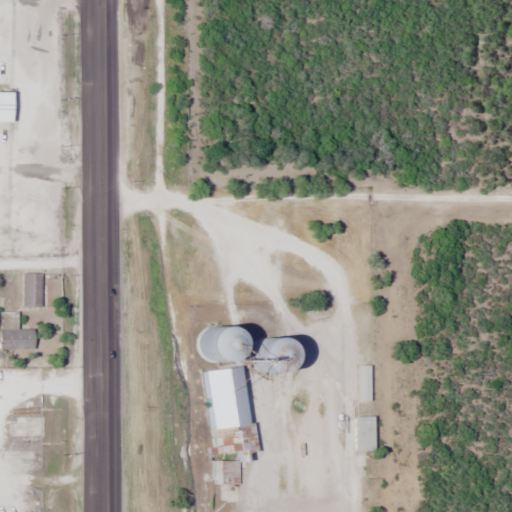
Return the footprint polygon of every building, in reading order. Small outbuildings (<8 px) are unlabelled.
[(39,274),(20,274),(20,307),(39,308),(39,274)] [(31,329),(13,329),(13,315),(0,314),(0,349),(31,349),(31,329)] [(198,329),(197,362),(223,362),(224,330),(198,329)] [(277,343),(253,339),(248,370),(272,374),(277,343)] [(200,371),(211,455),(253,450),(250,424),(244,425),(237,366),(200,371)] [(356,401),(367,401),(367,366),(356,366),(356,401)] [(352,417),(352,451),(370,451),(370,417),(352,417)] [(210,461),(210,483),(237,483),(237,461),(210,461)]
